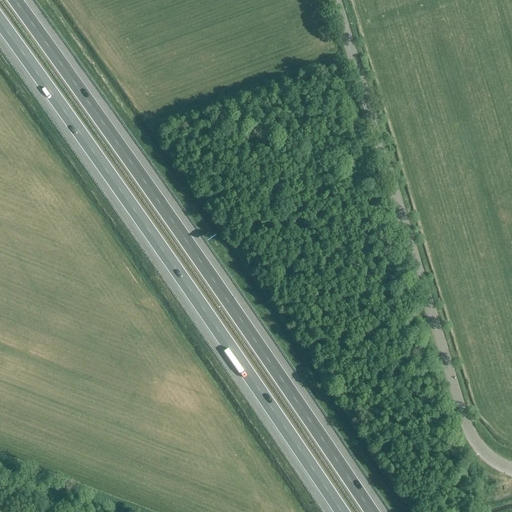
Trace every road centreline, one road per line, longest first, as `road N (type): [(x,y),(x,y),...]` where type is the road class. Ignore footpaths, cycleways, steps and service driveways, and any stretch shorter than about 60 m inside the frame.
road 1 (motorway): [(371,511),(13,0)]
road 2 (motorway): [(0,23),(339,511)]
road 3 (tertiary): [(511,470),(482,452),(464,422),(335,0)]
